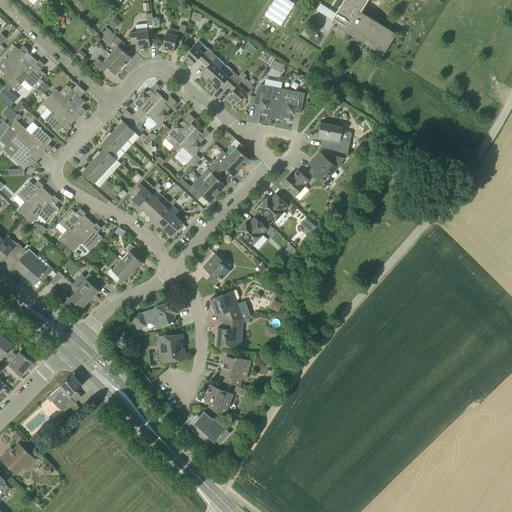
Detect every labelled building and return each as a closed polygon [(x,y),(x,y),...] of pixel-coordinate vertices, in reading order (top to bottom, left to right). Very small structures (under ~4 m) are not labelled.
[(274,0),(265,14),(281,24),(296,2),(292,0),(274,0)] [(347,33),(383,56),(397,34),(361,11),(367,0),(422,0),(427,3),(428,0),(344,0),(332,20),(336,23),(335,25),(330,32),(343,39),(347,33)] [(194,12),(191,19),(200,22),(203,15),(194,12)] [(147,24),(136,25),(136,31),(130,32),(130,36),(131,41),(131,44),(138,43),(138,50),(150,48),(149,37),(155,37),(152,13),(146,14),(147,24)] [(108,25),(114,30),(121,23),(115,17),(108,25)] [(173,53),(176,42),(182,44),(187,26),(181,24),(178,36),(166,33),(161,50),(173,53)] [(236,37),(231,33),(227,38),(232,42),(236,37)] [(110,55),(123,66),(131,58),(123,50),(127,46),(117,37),(113,41),(118,46),(110,55)] [(191,66),(199,58),(203,62),(213,52),(199,40),(195,45),(183,58),(191,66)] [(9,83),(25,65),(20,60),(29,51),(24,46),(19,50),(15,46),(2,60),(10,67),(2,76),(9,83)] [(86,55),(81,50),(77,54),(82,59),(86,55)] [(203,62),(207,66),(200,74),(209,83),(221,69),(212,62),(217,56),(213,52),(203,62)] [(123,66),(110,55),(103,63),(98,58),(93,63),(103,72),(107,68),(115,75),(123,66)] [(37,89),(40,86),(44,82),(40,79),(45,74),(40,70),(45,65),(39,60),(30,70),(25,65),(9,83),(17,89),(21,84),(29,91),(33,86),(37,89)] [(274,60),(271,68),(276,70),(279,62),(274,60)] [(217,90),(225,82),(230,87),(238,76),(225,64),(221,69),(209,83),(217,90)] [(235,106),(247,93),(251,97),(254,87),(245,78),(247,76),(242,71),(238,76),(230,87),(233,90),(226,98),(235,106)] [(44,82),(40,86),(46,92),(50,88),(44,82)] [(49,97),(67,113),(72,108),(81,116),(86,111),(82,107),(86,102),(80,97),(85,92),(77,84),(65,98),(56,89),(49,97)] [(276,119),(280,96),(282,88),(261,84),(257,91),(254,104),(260,105),(260,108),(264,109),(263,113),(270,115),(269,118),(276,119)] [(0,91),(0,96),(8,106),(3,111),(12,120),(18,114),(10,105),(17,98),(6,86),(0,91)] [(282,88),(280,96),(276,119),(282,120),(282,117),(290,119),(291,114),(295,115),(295,112),(301,113),(305,93),(282,88)] [(135,127),(162,97),(158,93),(156,95),(150,90),(147,93),(144,91),(133,102),(137,106),(135,109),(137,111),(132,115),(126,110),(122,115),(135,127)] [(62,118),(67,113),(49,97),(42,104),(51,112),(44,120),(58,133),(62,128),(67,132),(72,127),(62,118)] [(162,97),(135,127),(138,129),(143,123),(146,120),(153,127),(156,124),(160,126),(170,115),(167,112),(171,109),(165,103),(167,101),(162,97)] [(332,112),(338,105),(334,101),(328,108),(332,112)] [(116,129),(127,141),(135,132),(120,118),(120,119),(121,120),(120,122),(119,121),(117,123),(119,125),(116,129)] [(9,128),(15,133),(33,150),(38,144),(47,153),(52,148),(48,144),(52,139),(38,127),(31,134),(22,126),(17,121),(15,119),(9,127),(9,128)] [(171,149),(174,152),(196,128),(191,124),(189,126),(184,121),(180,124),(177,122),(167,133),(170,135),(164,141),(172,148),(171,149)] [(5,132),(9,127),(9,126),(4,123),(0,128),(5,132)] [(321,123),(318,137),(318,138),(322,139),(321,147),(348,153),(350,141),(341,139),(343,127),(321,123)] [(28,155),(33,150),(15,133),(9,128),(9,127),(5,132),(0,138),(0,140),(5,145),(9,141),(18,149),(10,157),(24,169),(28,165),(33,169),(38,164),(28,155)] [(196,128),(174,152),(177,154),(177,155),(181,155),(186,159),(186,163),(187,163),(191,168),(200,158),(196,154),(204,146),(201,143),(204,140),(198,134),(200,132),(196,128)] [(107,136),(120,149),(127,141),(116,129),(112,133),(110,131),(108,133),(109,134),(107,136),(105,134),(107,136)] [(112,156),(113,156),(120,149),(107,136),(105,138),(104,137),(102,139),(105,141),(101,145),(104,149),(112,156)] [(246,148),(235,139),(231,143),(236,148),(229,156),(242,168),(249,160),(241,152),(246,148)] [(96,155),(108,168),(117,159),(113,156),(112,156),(104,149),(101,152),(98,150),(96,152),(97,153),(96,155),(94,153),(94,154),(95,155),(96,155)] [(330,153),(326,158),(319,152),(309,163),(313,167),(309,172),(326,188),(332,180),(328,176),(345,158),(334,156),(330,153)] [(101,176),(108,168),(96,155),(95,155),(94,157),(93,156),(91,158),(93,161),(90,165),(101,176)] [(222,174),(226,170),(234,177),(242,168),(229,156),(225,160),(220,155),(216,160),(215,161),(212,165),(222,174)] [(161,166),(165,162),(160,157),(156,161),(161,166)] [(90,165),(86,168),(84,166),(82,168),(83,169),(81,171),(79,169),(79,170),(94,183),(101,176),(90,165)] [(212,165),(208,169),(200,178),(205,182),(218,194),(226,185),(218,178),(222,174),(212,165)] [(293,175),(292,173),(291,173),(289,176),(281,184),(295,197),(305,186),(305,185),(309,180),(298,170),(293,175)] [(134,205),(137,209),(151,194),(153,195),(157,190),(154,188),(144,178),(130,194),(133,197),(131,199),(136,203),(134,205)] [(24,218),(40,200),(35,195),(44,186),(38,181),(34,185),(29,181),(17,195),(24,202),(16,211),(24,218)] [(210,203),(218,194),(205,182),(197,191),(192,186),(188,191),(198,200),(202,195),(210,203)] [(151,194),(137,209),(141,212),(143,210),(147,214),(159,201),(153,195),(151,194)] [(269,197),(268,198),(259,208),(274,222),(284,211),(289,206),(276,194),(271,199),(269,197)] [(45,205),(40,200),(24,218),(31,225),(39,216),(47,223),(60,209),(55,205),(59,200),(54,195),(45,205)] [(169,210),(173,205),(170,202),(164,196),(159,201),(147,214),(152,218),(150,220),(153,223),(167,208),(169,210)] [(167,208),(153,223),(157,227),(159,225),(163,229),(175,216),(169,210),(167,208)] [(61,250),(65,245),(66,246),(82,228),(77,223),(86,214),(80,209),(76,213),(72,209),(59,223),(67,230),(58,239),(62,243),(58,247),(61,250)] [(189,218),(186,215),(181,221),(175,216),(163,229),(172,236),(189,218)] [(250,222),(248,221),(248,220),(237,231),(253,245),(263,234),(267,229),(254,217),(250,222)] [(301,224),(308,231),(310,232),(316,226),(306,217),(303,221),(301,224)] [(24,219),(21,223),(26,228),(29,224),(24,219)] [(47,229),(43,226),(35,223),(33,226),(42,234),(47,229)] [(87,233),(82,228),(66,246),(73,253),(78,248),(85,254),(89,250),(89,251),(102,237),(97,233),(101,228),(96,223),(87,233)] [(13,258),(22,247),(18,243),(13,249),(3,240),(0,243),(0,259),(1,260),(0,261),(0,262),(8,254),(13,258)] [(290,244),(287,248),(292,252),(295,249),(290,244)] [(121,261),(133,272),(142,262),(144,264),(138,259),(142,254),(132,245),(128,249),(130,251),(121,261)] [(24,274),(35,262),(25,253),(27,251),(22,247),(13,258),(17,262),(12,267),(12,268),(14,265),(24,274)] [(214,285),(221,278),(222,280),(230,271),(222,263),(224,262),(215,253),(203,267),(208,272),(210,270),(212,273),(207,279),(214,285)] [(125,281),(133,272),(121,261),(112,270),(110,268),(106,273),(121,286),(125,282),(126,283),(127,283),(125,281)] [(44,271),(35,262),(24,274),(33,283),(31,285),(40,276),(44,280),(54,269),(49,265),(44,271)] [(59,271),(49,282),(54,286),(63,276),(59,271)] [(87,280),(78,289),(90,300),(99,291),(101,293),(101,292),(95,287),(99,283),(89,273),(85,278),(87,280)] [(90,300),(78,289),(69,298),(67,296),(63,301),(73,310),(77,306),(83,312),(84,311),(81,309),(90,300)] [(243,318),(233,291),(210,299),(216,316),(220,314),(223,321),(243,318)] [(271,307),(279,309),(281,301),(273,299),(271,307)] [(133,316),(138,328),(147,325),(146,323),(154,321),(156,329),(162,327),(176,322),(174,315),(179,313),(174,301),(155,307),(156,309),(142,313),(133,316)] [(217,345),(241,347),(243,318),(223,321),(222,328),(218,327),(217,345)] [(2,336),(0,338),(0,356),(2,358),(13,345),(3,336),(4,334),(2,336)] [(185,359),(182,335),(182,334),(157,337),(160,362),(185,359)] [(123,344),(127,349),(131,346),(127,341),(123,344)] [(20,352),(17,355),(14,353),(10,356),(14,359),(10,364),(16,369),(14,372),(20,377),(33,362),(26,356),(25,356),(20,352)] [(240,386),(241,379),(239,378),(245,359),(235,356),(235,358),(226,356),(221,375),(225,376),(223,381),(240,386)] [(82,385),(73,374),(49,396),(63,413),(75,402),(70,396),(76,390),(76,391),(78,390),(77,389),(82,385)] [(204,399),(211,401),(209,407),(213,409),(219,412),(225,414),(233,394),(210,385),(204,399)] [(248,390),(238,386),(236,390),(246,395),(248,390)] [(204,411),(199,417),(197,415),(188,426),(207,443),(211,438),(215,441),(226,428),(214,418),(213,419),(204,411)] [(37,433),(30,439),(36,446),(43,440),(37,433)] [(0,459),(16,474),(23,467),(25,469),(35,459),(19,443),(13,450),(11,448),(0,459)] [(0,475),(0,501),(12,489),(6,483),(7,482),(0,475)]
